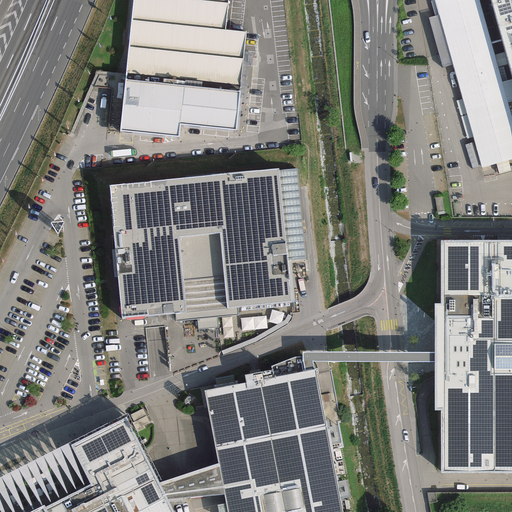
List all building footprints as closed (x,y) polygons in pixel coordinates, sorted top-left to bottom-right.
[(134,0),(121,130),(178,136),(179,123),(235,129),(245,31),(225,29),(228,0),(134,0)] [(511,0),(433,0),(482,169),(511,160),(511,0)] [(280,171),(109,188),(122,323),(293,307),(280,171)] [(511,240),(436,240),(434,471),(511,470),(511,240)] [(242,328),(266,328),(266,316),(242,316),(242,328)] [(204,391),(218,463),(224,495),(226,511),(341,511),(314,370),(204,391)] [(173,511),(166,499),(159,483),(126,417),(70,445),(91,487),(40,511),(173,511)] [(0,511),(40,511),(91,487),(70,445),(68,443),(0,477),(0,511)] [(166,499),(224,495),(218,463),(159,483),(166,499)]
